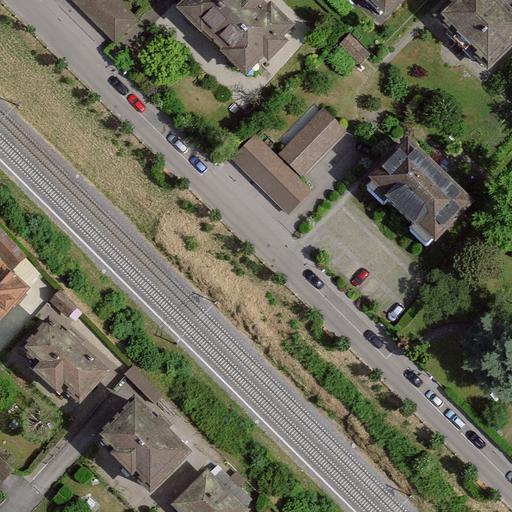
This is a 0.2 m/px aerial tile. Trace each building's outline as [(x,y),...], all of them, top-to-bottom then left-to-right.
[(140,30),(109,0),(59,0),(116,55),(140,30)] [(252,0),(198,0),(176,23),(250,95),(298,45),(252,0)] [(353,0),(382,31),(411,0),(353,0)] [(511,25),(486,0),(470,0),(436,35),(488,86),(511,61),(511,25)] [(316,113),(274,157),(300,182),(342,137),(316,113)] [(252,141),(226,171),(281,225),(308,196),(252,141)] [(403,154),(364,196),(433,260),(472,219),(403,154)] [(0,239),(0,272),(9,282),(26,267),(0,239)] [(0,278),(0,330),(26,303),(0,278)] [(74,418),(106,387),(50,328),(19,358),(39,379),(30,387),(56,414),(64,407),(74,418)] [(187,471),(133,416),(95,453),(149,508),(187,471)] [(0,462),(0,491),(14,474),(0,462)] [(233,511),(202,482),(172,511),(233,511)]
